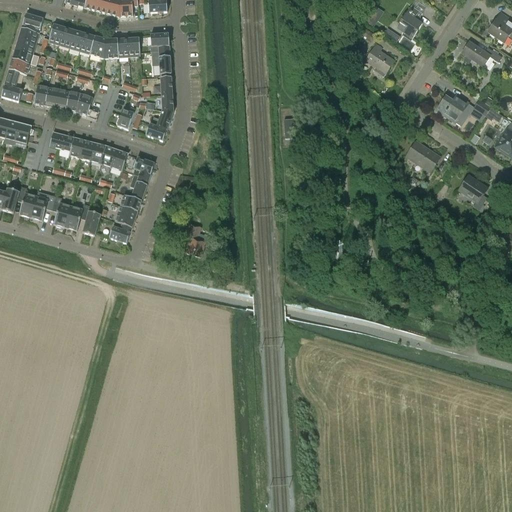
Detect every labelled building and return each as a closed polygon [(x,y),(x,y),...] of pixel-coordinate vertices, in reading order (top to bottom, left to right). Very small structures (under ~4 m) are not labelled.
[(65,0),(65,5),(85,10),(87,0),(65,0)] [(87,0),(85,10),(95,12),(97,0),(87,0)] [(109,0),(97,0),(95,12),(105,15),(109,0)] [(109,0),(105,15),(119,19),(121,0),(120,0),(109,0)] [(121,0),(119,19),(133,18),(132,8),(138,8),(137,0),(121,0)] [(417,0),(416,0),(412,7),(427,16),(432,8),(417,0)] [(156,3),(148,3),(149,15),(167,14),(166,3),(156,3)] [(422,14),(411,7),(399,24),(407,29),(403,35),(412,40),(414,37),(416,36),(416,34),(422,25),(418,23),(418,21),(422,14)] [(373,29),(383,14),(375,8),(365,24),(373,29)] [(26,16),(22,30),(39,35),(43,21),(26,16)] [(504,28),(496,22),(488,34),(504,44),(509,37),(511,39),(511,22),(509,21),(504,28)] [(48,44),(59,47),(64,30),(53,26),(48,44)] [(361,35),(372,43),(376,37),(364,29),(361,35)] [(18,41),(36,46),(39,35),(22,30),(18,41)] [(75,33),(64,30),(59,47),(69,50),(75,33)] [(69,50),(80,53),(85,36),(75,33),(69,50)] [(90,57),(96,39),(85,36),(80,53),(90,57)] [(151,48),(150,48),(150,54),(152,54),(159,54),(170,53),(169,36),(150,37),(151,48)] [(90,57),(104,61),(106,42),(96,39),(90,57)] [(139,40),(128,41),(129,59),(140,59),(139,40)] [(15,51),(33,56),(36,46),(18,41),(15,51)] [(104,61),(118,60),(117,41),(106,42),(104,61)] [(118,60),(129,59),(128,41),(117,41),(118,60)] [(469,45),(462,55),(465,57),(471,61),(482,68),(488,59),(493,62),(495,63),(498,65),(502,59),(499,57),(488,50),(484,55),(476,49),(469,45)] [(376,46),(365,63),(375,69),(373,72),(383,79),(385,76),(394,62),(380,53),(382,50),(376,46)] [(15,51),(12,61),(30,66),(36,68),(39,58),(33,56),(15,51)] [(159,54),(152,54),(153,67),(153,77),(160,77),(171,76),(170,53),(159,54)] [(9,72),(19,75),(27,77),(30,66),(12,61),(9,72)] [(9,72),(4,88),(15,91),(19,75),(9,72)] [(160,80),(161,97),(172,97),(171,79),(160,80)] [(34,106),(44,108),(47,89),(37,87),(34,106)] [(1,99),(19,104),(22,93),(15,91),(4,88),(1,99)] [(44,108),(54,110),(58,91),(51,90),(47,89),(44,108)] [(69,93),(58,91),(54,110),(66,112),(69,93)] [(80,95),(69,93),(66,112),(76,114),(80,95)] [(93,100),(80,95),(76,114),(87,118),(87,116),(89,117),(91,112),(89,111),(93,100)] [(452,102),(445,97),(435,111),(454,124),(468,104),(456,96),(452,102)] [(162,113),(173,114),(172,97),(161,97),(162,113)] [(485,118),(490,110),(478,101),(473,110),(485,118)] [(124,108),(121,117),(120,121),(118,120),(116,126),(118,126),(117,128),(128,132),(135,112),(124,108)] [(503,118),(490,110),(485,118),(491,122),(492,120),(499,124),(503,118)] [(162,113),(156,129),(167,132),(173,114),(162,113)] [(0,138),(5,140),(10,123),(0,120),(0,138)] [(294,121),(284,121),(285,140),(295,140),(294,121)] [(5,140),(15,143),(16,143),(20,126),(10,123),(5,140)] [(495,147),(495,149),(511,159),(511,158),(511,124),(510,123),(495,147)] [(31,129),(20,126),(16,143),(15,143),(14,147),(26,150),(29,136),(31,136),(32,131),(31,131),(31,129)] [(149,126),(145,137),(163,143),(167,132),(156,129),(149,126)] [(49,149),(70,154),(74,140),(53,134),(49,149)] [(470,144),(474,147),(479,140),(474,137),(470,144)] [(69,158),(80,160),(85,142),(74,140),(70,154),(69,158)] [(80,160),(90,163),(95,145),(85,142),(80,160)] [(440,159),(415,143),(405,158),(430,174),(440,159)] [(106,148),(95,145),(90,163),(101,166),(106,148)] [(117,152),(106,148),(101,166),(111,169),(117,152)] [(128,156),(117,152),(111,169),(122,173),(128,156)] [(134,161),(131,168),(134,169),(133,170),(141,172),(139,178),(149,181),(155,165),(137,159),(136,162),(134,161)] [(141,203),(149,181),(139,178),(134,176),(130,188),(135,190),(131,199),(141,203)] [(459,192),(477,204),(473,208),(479,212),(487,200),(482,196),(486,189),(469,178),(459,192)] [(415,188),(418,184),(413,180),(410,185),(415,188)] [(19,194),(17,202),(23,204),(19,217),(31,220),(37,198),(25,195),(27,191),(20,189),(19,194)] [(1,211),(1,212),(13,215),(17,202),(19,194),(7,191),(7,192),(1,211)] [(184,194),(183,201),(193,202),(193,195),(184,194)] [(37,198),(31,220),(42,223),(46,210),(52,212),(55,199),(40,195),(39,199),(37,198)] [(124,196),(120,208),(138,214),(141,203),(131,199),(124,196)] [(55,199),(52,212),(57,214),(54,226),(65,229),(71,208),(60,205),(61,201),(55,199)] [(71,208),(65,229),(77,233),(80,220),(86,222),(89,214),(90,209),(84,207),(83,211),(71,208)] [(115,224),(122,226),(132,230),(138,214),(120,208),(115,224)] [(86,222),(83,235),(95,238),(100,217),(89,214),(86,222)] [(115,224),(109,240),(126,246),(132,230),(122,226),(115,224)] [(201,259),(207,238),(199,235),(201,230),(189,226),(185,239),(190,240),(185,254),(201,259)]
